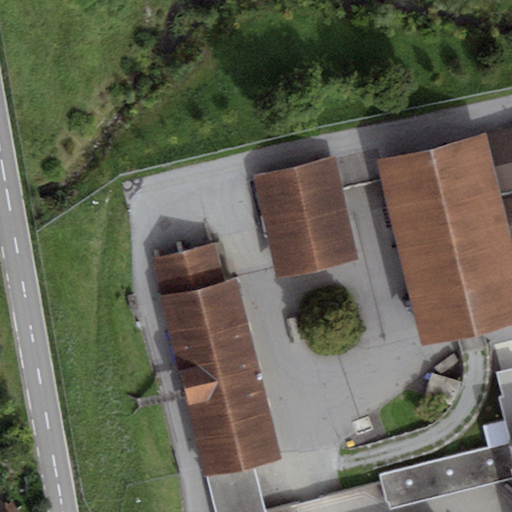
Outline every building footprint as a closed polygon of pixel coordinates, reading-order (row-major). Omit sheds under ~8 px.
[(486,133),(376,160),(422,348),(511,325),(511,135),(488,141),(486,133)] [(359,261),(335,156),(253,175),(277,279),(359,261)] [(215,242),(155,257),(165,297),(160,298),(205,480),(255,467),(281,461),(235,279),(224,281),(215,242)] [(511,511),(511,368),(497,373),(503,396),(498,397),(504,421),(483,426),(489,449),(379,474),(385,502),(388,501),(390,509),(511,478),(511,511),(266,511),(255,467),(205,480),(213,511),(511,511)] [(2,504),(7,511),(18,511),(20,511),(10,498),(2,504)]
